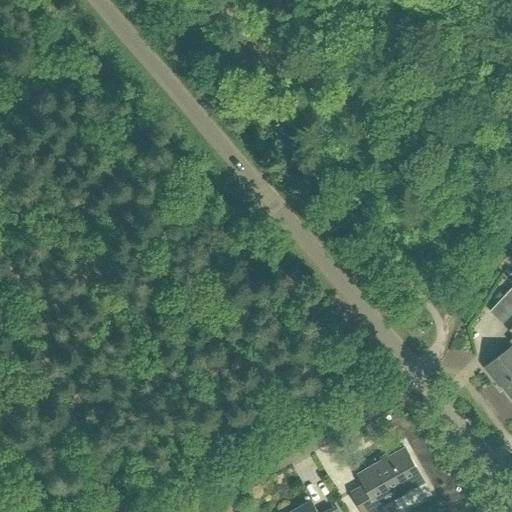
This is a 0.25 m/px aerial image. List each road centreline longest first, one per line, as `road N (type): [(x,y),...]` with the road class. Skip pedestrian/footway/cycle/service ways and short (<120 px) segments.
road 1 (unclassified): [(417,373),(96,0)]
road 2 (track): [(401,385),(164,511)]
road 3 (unclassified): [(511,496),(417,373)]
road 4 (track): [(444,333),(511,218)]
